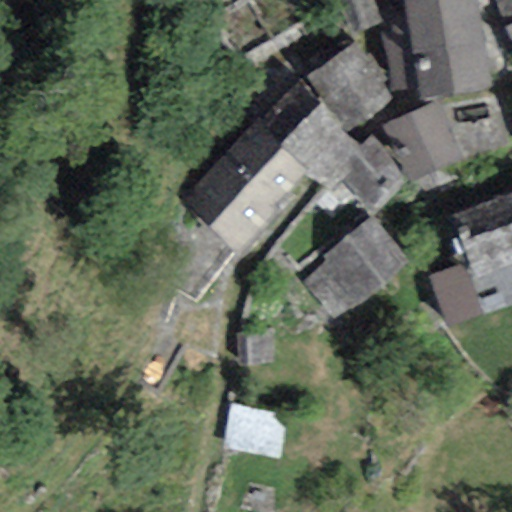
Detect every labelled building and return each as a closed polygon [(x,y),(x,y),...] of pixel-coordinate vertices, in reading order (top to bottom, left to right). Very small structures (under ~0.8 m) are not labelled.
[(314,29),(294,0),(247,0),(208,26),(242,77),(314,29)] [(372,0),(339,0),(334,2),(349,37),(382,22),(372,0)] [(482,0),(405,0),(409,29),(384,33),(391,92),(421,89),(422,95),(494,86),(482,0)] [(511,0),(497,0),(511,34),(511,0)] [(359,40),(306,78),(345,132),(392,99),(381,84),(387,80),(359,40)] [(301,94),(193,214),(239,256),(347,135),(301,94)] [(437,106),(363,148),(386,187),(406,176),(413,188),(466,158),(437,106)] [(407,263),(372,220),(323,259),(330,266),(300,291),(329,327),(407,263)] [(464,268),(434,278),(450,325),(511,304),(511,225),(456,244),(464,268)] [(236,333),(238,368),(274,367),(273,332),(236,333)] [(288,417),(230,407),(222,452),(280,462),(288,417)]
